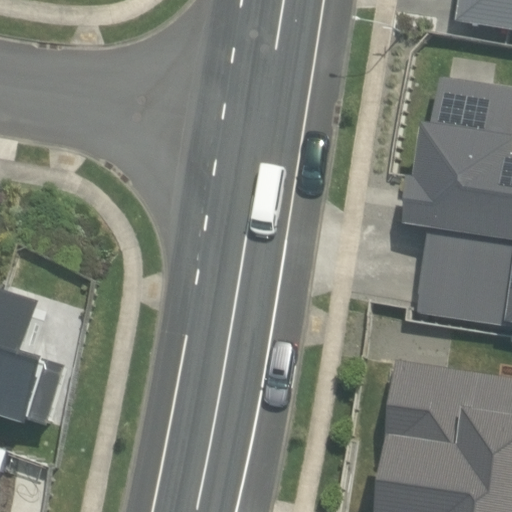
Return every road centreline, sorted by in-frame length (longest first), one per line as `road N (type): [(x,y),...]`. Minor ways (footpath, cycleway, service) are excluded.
road 1 (residential): [(265,138),(222,511)]
road 2 (residential): [(0,91),(265,138)]
road 3 (residential): [(288,0),(265,138)]
